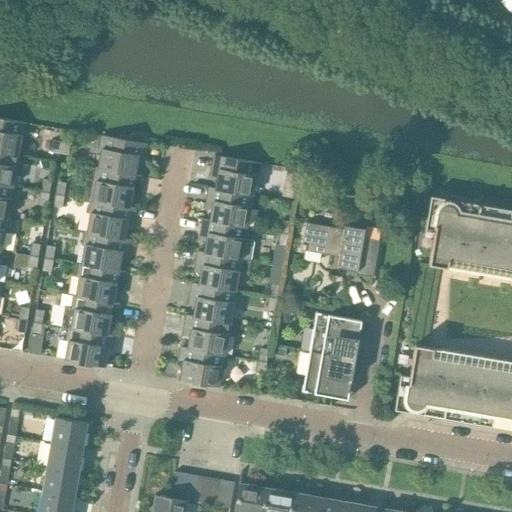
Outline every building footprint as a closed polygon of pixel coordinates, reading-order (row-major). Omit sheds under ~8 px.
[(511,0),(502,0),(511,10),(511,0)] [(23,136),(25,122),(0,117),(0,151),(17,154),(20,135),(23,136)] [(146,143),(101,135),(99,149),(101,149),(98,168),(134,175),(134,174),(137,155),(144,157),(146,143)] [(52,139),(50,151),(68,154),(70,142),(52,139)] [(0,184),(11,186),(12,186),(15,167),(17,168),(20,154),(17,154),(0,151),(0,184)] [(257,176),(259,163),(214,155),(211,168),(218,169),(215,188),(215,189),(251,195),(251,194),(254,176),(257,176)] [(98,168),(95,167),(93,181),(85,179),(81,200),(89,201),(90,199),(92,199),(92,200),(129,207),(129,206),(132,187),(139,188),(141,175),(134,174),(134,175),(98,168)] [(40,191),(49,193),(51,181),(42,180),(40,191)] [(55,194),(64,195),(66,184),(57,182),(55,194)] [(0,217),(6,218),(9,199),(12,200),(14,186),(12,186),(11,186),(0,184),(0,217)] [(215,188),(208,187),(206,200),(212,201),(209,220),(209,221),(246,227),(246,226),(249,207),(251,208),(254,194),(251,194),(251,195),(215,189),(215,188)] [(49,193),(40,191),(38,203),(47,205),(49,193)] [(64,195),(55,194),(53,206),(62,207),(64,195)] [(400,374),(394,410),(424,415),(426,402),(444,405),(443,413),(442,418),(447,419),(448,419),(459,421),(460,421),(471,423),(482,425),(483,425),(494,427),(495,427),(506,429),(507,429),(508,429),(511,429),(511,209),(510,209),(509,216),(495,213),(496,206),(479,204),(477,210),(459,207),(460,200),(430,195),(424,231),(425,231),(426,224),(435,226),(428,264),(511,278),(511,360),(415,344),(408,382),(400,381),(401,374),(400,374)] [(90,213),(87,231),(87,232),(123,239),(123,238),(126,219),(133,220),(135,207),(129,206),(129,207),(92,200),(92,199),(90,199),(89,201),(88,213),(90,213)] [(0,250),(0,249),(4,231),(6,231),(8,218),(6,218),(0,217),(0,250)] [(209,220),(202,219),(200,232),(207,233),(204,252),(204,253),(240,259),(240,258),(243,258),(242,260),(250,261),(253,241),(246,240),(248,226),(246,226),(246,227),(209,221),(209,220)] [(279,233),(288,234),(290,222),(281,221),(279,233)] [(343,225),(343,229),(306,223),(302,244),(300,251),(305,252),(305,251),(338,257),(336,268),(356,272),(356,275),(372,278),(378,241),(363,238),(364,229),(343,225)] [(87,231),(84,231),(82,244),(84,245),(81,263),(81,264),(117,271),(118,270),(121,251),(128,252),(130,239),(123,238),(123,239),(87,232),(87,231)] [(288,234),(279,233),(277,244),(286,246),(288,234)] [(29,255),(38,257),(40,245),(31,244),(29,255)] [(44,258),(53,259),(55,247),(46,246),(44,258)] [(204,252),(197,251),(195,264),(201,265),(198,284),(234,291),(235,290),(238,271),(240,272),(242,260),(243,258),(240,258),(240,259),(204,253),(204,252)] [(38,257),(29,255),(27,267),(36,269),(38,257)] [(53,259),(44,258),(42,270),(51,271),(53,259)] [(81,263),(79,263),(76,276),(79,277),(76,295),(76,296),(112,303),(112,302),(115,283),(122,284),(124,271),(118,270),(117,271),(81,264),(81,263)] [(198,284),(191,283),(189,296),(196,297),(193,316),(192,316),(229,323),(229,322),(232,303),(235,304),(237,290),(235,290),(234,291),(198,284)] [(268,296),(277,298),(279,286),(270,285),(268,296)] [(76,295),(73,295),(72,295),(70,307),(64,307),(60,325),(68,327),(70,327),(70,328),(106,334),(107,334),(110,315),(116,316),(119,303),(112,302),(112,303),(76,296),(76,295)] [(277,298),(268,296),(266,308),(275,310),(277,298)] [(283,300),(282,311),(292,312),(293,302),(283,300)] [(18,319),(27,321),(29,309),(20,307),(18,319)] [(33,321),(42,323),(44,311),(35,310),(33,321)] [(354,359),(359,333),(361,320),(316,312),(309,351),(354,359)] [(193,316),(186,315),(184,328),(190,329),(187,348),(223,355),(224,354),(227,335),(229,336),(231,322),(229,322),(229,323),(192,316),(193,316)] [(27,321),(18,319),(16,331),(25,333),(27,321)] [(42,323),(33,321),(31,333),(40,335),(42,323)] [(90,364),(104,366),(107,347),(111,348),(113,335),(107,334),(106,334),(70,328),(70,327),(68,327),(65,340),(68,341),(64,359),(78,362),(78,363),(90,365),(90,364)] [(218,386),(218,385),(221,367),(224,368),(226,354),(224,354),(223,355),(187,348),(180,347),(178,360),(182,360),(179,379),(193,382),(192,383),(204,385),(204,384),(218,386)] [(273,347),(271,355),(284,358),(286,349),(273,347)] [(257,360),(266,362),(268,350),(259,348),(257,360)] [(347,399),(354,359),(309,351),(302,391),(347,399)] [(266,362),(257,360),(255,372),(264,374),(266,362)] [(55,417),(50,442),(82,447),(86,422),(55,417)] [(14,436),(17,419),(9,418),(6,435),(14,436)] [(2,459),(10,460),(13,443),(5,442),(2,459)] [(50,442),(46,466),(78,471),(82,447),(50,442)] [(46,466),(42,491),(73,496),(78,471),(46,466)] [(0,471),(0,485),(5,486),(8,468),(1,467),(0,471)] [(186,473),(174,471),(169,498),(181,500),(186,473)] [(197,475),(186,473),(181,500),(186,501),(193,502),(197,475)] [(209,478),(197,475),(193,502),(205,504),(209,478)] [(221,480),(209,478),(205,504),(217,506),(221,480)] [(233,482),(221,480),(217,506),(229,508),(233,482)] [(262,511),(266,488),(239,483),(234,511),(262,511)] [(262,511),(290,511),(293,492),(266,488),(262,511)] [(42,491),(38,511),(70,511),(73,496),(42,491)] [(317,511),(320,497),(293,492),(290,511),(317,511)] [(154,495),(151,511),(183,511),(186,501),(181,500),(169,498),(154,495)] [(344,511),(346,501),(320,497),(317,511),(344,511)] [(346,501),(344,511),(373,511),(374,506),(346,501)]
